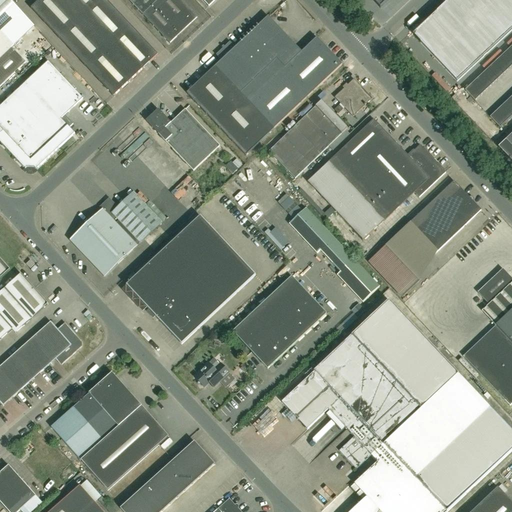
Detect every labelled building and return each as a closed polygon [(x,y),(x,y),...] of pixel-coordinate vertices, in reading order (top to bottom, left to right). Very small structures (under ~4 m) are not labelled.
[(0,0),(0,87),(27,62),(13,47),(35,26),(8,0),(0,0)] [(38,0),(31,7),(113,95),(157,54),(107,0),(38,0)] [(129,0),(170,42),(197,16),(181,0),(129,0)] [(372,0),(380,8),(388,0),(372,0)] [(457,82),(511,29),(511,0),(449,0),(413,35),(457,82)] [(230,41),(222,49),(216,55),(222,60),(187,93),(245,155),(343,64),(318,37),(302,52),(268,17),(236,47),(230,41)] [(475,101),(511,66),(511,46),(465,91),(475,101)] [(48,62),(0,107),(0,142),(25,170),(27,168),(34,168),(36,170),(75,134),(67,126),(61,119),(83,99),(48,62)] [(359,111),(373,98),(354,79),(336,97),(349,111),(355,106),(359,111)] [(500,128),(511,116),(511,96),(490,118),(500,128)] [(322,100),(316,106),(269,150),(295,178),(348,127),(322,100)] [(193,171),(220,146),(185,109),(171,123),(158,109),(146,121),(193,171)] [(446,172),(420,145),(409,156),(374,119),(308,182),(364,240),(415,192),(419,197),(446,172)] [(511,134),(498,148),(511,162),(511,134)] [(112,156),(120,147),(116,143),(108,152),(112,156)] [(232,175),(238,169),(232,162),(226,168),(232,175)] [(418,281),(438,251),(481,210),(454,182),(411,223),(385,246),(368,263),(399,297),(418,281)] [(125,233),(128,231),(140,243),(162,223),(134,192),(118,207),(109,198),(99,207),(102,210),(70,240),(104,277),(137,246),(125,233)] [(306,208),(290,223),(318,253),(321,250),(341,272),(338,274),(364,302),(380,286),(306,208)] [(181,345),(255,275),(200,216),(126,286),(181,345)] [(63,245),(66,248),(72,243),(69,239),(63,245)] [(0,277),(9,270),(0,259),(0,277)] [(30,269),(34,265),(30,261),(26,265),(30,269)] [(489,303),(511,281),(511,277),(502,268),(478,291),(489,303)] [(34,289),(21,274),(0,292),(0,315),(2,318),(34,289)] [(292,278),(233,333),(267,370),(327,315),(292,278)] [(48,304),(34,289),(2,318),(12,329),(16,333),(48,304)] [(366,497),(350,511),(446,511),(511,450),(511,431),(490,409),(459,374),(389,300),(314,371),(315,372),(282,403),(307,429),(328,409),(354,437),(339,451),(356,469),(371,456),(377,462),(354,484),(366,497)] [(511,403),(511,310),(495,326),(463,356),(511,405),(511,403)] [(12,329),(2,318),(0,315),(0,340),(12,329)] [(0,367),(0,403),(3,407),(56,360),(61,366),(81,348),(82,347),(82,346),(82,345),(81,343),(65,324),(57,331),(50,323),(0,367)] [(219,366),(214,370),(208,364),(194,377),(198,382),(198,384),(200,387),(203,387),(204,388),(209,384),(213,388),(219,382),(229,374),(224,368),(222,366),(219,366)] [(113,374),(105,381),(51,428),(80,461),(81,460),(108,491),(169,438),(142,407),(118,381),(113,374)] [(194,442),(187,449),(207,472),(215,465),(194,442)] [(53,455),(52,443),(41,444),(42,456),(53,455)] [(179,456),(200,478),(207,472),(187,449),(179,456)] [(172,462),(192,485),(200,478),(179,456),(172,462)] [(192,485),(172,462),(165,469),(185,492),(192,485)] [(0,503),(7,511),(18,511),(35,497),(8,466),(0,473),(0,503)] [(157,476),(178,498),(185,492),(165,469),(157,476)] [(150,482),(170,505),(178,498),(157,476),(150,482)] [(143,489),(163,511),(170,505),(150,482),(143,489)] [(102,511),(80,486),(50,511),(102,511)] [(511,511),(511,501),(498,487),(471,511),(511,511)] [(162,511),(163,511),(143,489),(135,496),(150,511),(162,511)] [(150,511),(135,496),(128,502),(136,511),(150,511)] [(239,511),(234,506),(235,505),(229,499),(214,511),(239,511)] [(122,511),(136,511),(128,502),(120,509),(122,511)]
